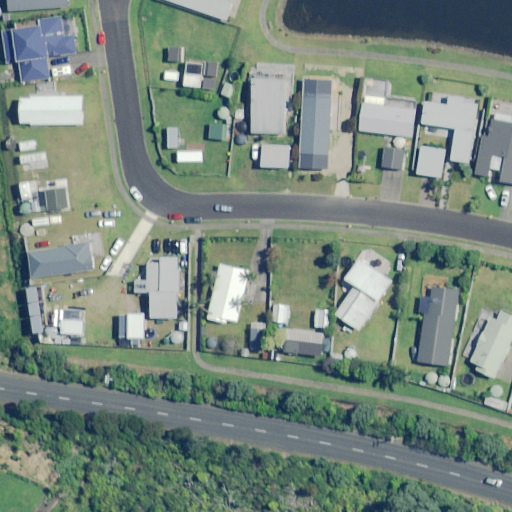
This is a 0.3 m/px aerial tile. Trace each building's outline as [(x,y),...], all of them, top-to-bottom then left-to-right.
[(69,7),(68,0),(8,0),(9,11),(69,7)] [(167,0),(228,21),(233,3),(223,0),(167,0)] [(73,16),(42,19),(43,27),(3,32),(7,63),(21,61),(23,82),(51,79),(49,57),(78,54),(73,16)] [(182,48),(170,48),(170,62),(182,62),(182,48)] [(204,62),(187,60),(184,86),(202,88),(204,62)] [(220,63),(206,62),(205,76),(218,77),(220,63)] [(216,78),(204,77),(203,90),(215,91),(216,78)] [(285,134),(286,79),(253,78),(251,133),(285,134)] [(332,96),(303,95),(301,154),(330,155),(332,96)] [(84,124),(84,97),(21,97),(21,125),(84,124)] [(364,99),(360,134),(413,141),(417,114),(385,110),(386,102),(364,99)] [(455,136),(451,163),(471,166),(478,109),(465,107),(465,102),(449,100),(448,108),(425,105),(421,131),(455,136)] [(482,138),(474,178),(486,181),(489,169),(508,173),(506,185),(511,186),(511,117),(495,114),(489,139),(482,138)] [(229,125),(211,124),(209,139),(228,140),(229,125)] [(203,160),(203,144),(185,144),(185,160),(203,160)] [(445,150),(421,147),(418,174),(442,178),(445,150)] [(404,150),(384,148),(382,168),(403,170),(404,150)] [(368,151),(358,150),(356,176),(366,176),(368,151)] [(69,208),(66,175),(47,177),(48,190),(38,191),(40,211),(69,208)] [(95,270),(90,244),(30,253),(34,280),(95,270)] [(178,319),(181,259),(149,257),(147,294),(152,294),(151,318),(178,319)] [(335,320),(362,337),(396,285),(360,262),(345,285),(354,291),(335,320)] [(250,271),(221,265),(209,319),(238,326),(250,271)] [(459,292),(433,288),(432,297),(421,296),(419,313),(425,314),(418,364),(448,368),(459,292)] [(288,306),(274,305),(273,322),(287,323),(288,306)] [(499,315),(485,309),(468,347),(475,350),(468,366),(496,379),(511,342),(511,316),(500,311),(499,315)] [(331,311),(317,310),(316,327),(330,328),(331,311)] [(64,311),(63,319),(61,319),(60,334),(84,336),(85,321),(81,320),(82,313),(64,311)] [(267,326),(252,325),(250,349),(266,350),(267,326)] [(284,356),(322,361),(325,339),(287,334),(284,356)] [(492,384),(489,396),(499,399),(503,388),(492,384)] [(503,401),(487,396),(484,404),(501,409),(503,401)]
